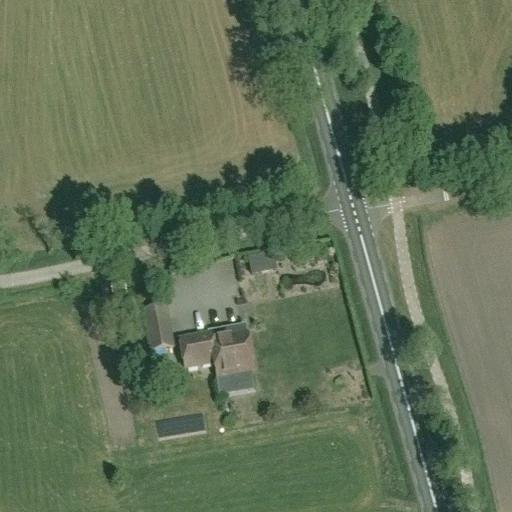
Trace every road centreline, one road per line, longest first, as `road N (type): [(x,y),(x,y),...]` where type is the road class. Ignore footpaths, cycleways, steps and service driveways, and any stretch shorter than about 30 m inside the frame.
road 1 (unclassified): [(0,282),(352,206)]
road 2 (primary): [(436,511),(352,206)]
road 3 (primary): [(352,206),(295,0)]
